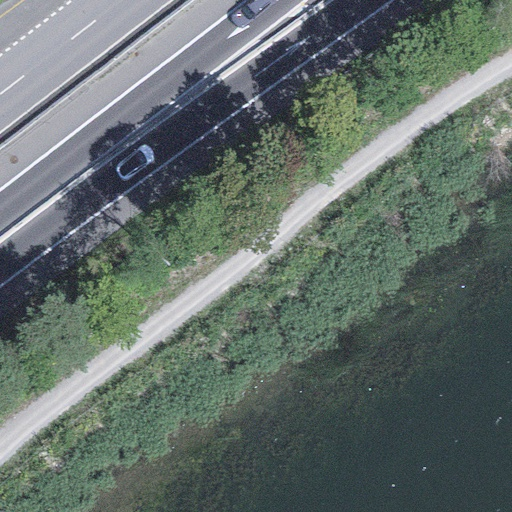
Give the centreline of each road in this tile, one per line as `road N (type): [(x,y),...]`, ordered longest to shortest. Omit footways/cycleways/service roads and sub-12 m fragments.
road 1 (trunk): [(0,267),(362,0)]
road 2 (trunk): [(273,0),(0,208)]
road 3 (primary): [(122,0),(0,94)]
